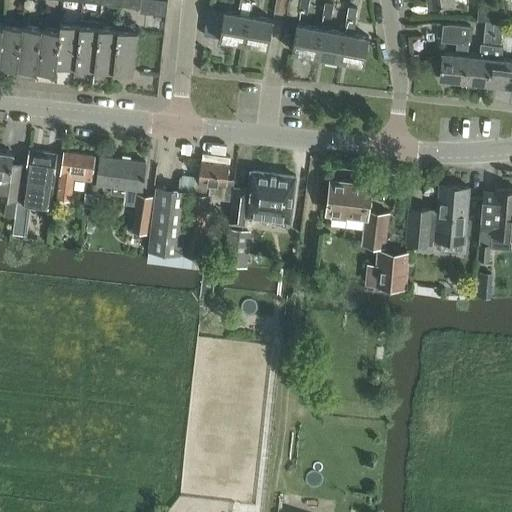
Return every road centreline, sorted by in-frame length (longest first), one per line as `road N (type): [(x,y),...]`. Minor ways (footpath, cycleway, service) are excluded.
road 1 (tertiary): [(394,148),(179,126)]
road 2 (tertiary): [(179,126),(0,107)]
road 3 (residential): [(394,148),(400,94),(387,0)]
road 4 (residential): [(179,126),(192,0)]
